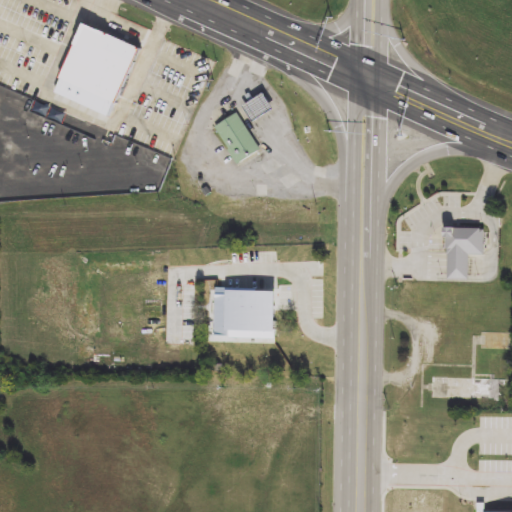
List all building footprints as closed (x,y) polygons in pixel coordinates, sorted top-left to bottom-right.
[(55,93),(81,24),(138,46),(111,115),(55,93)] [(273,109),(257,121),(246,105),(262,94),(273,109)] [(215,126),(238,113),(261,152),(238,165),(215,126)] [(440,252),(441,225),(485,226),(485,255),(469,255),(468,281),(446,280),(447,252),(440,252)] [(215,340),(216,289),(256,290),(256,299),(278,299),(278,342),(215,340)] [(511,350),(511,333),(481,332),(481,338),(473,338),(473,365),(479,365),(479,350),(511,350)] [(278,361),(306,361),(306,335),(278,335),(278,361)] [(507,401),(508,356),(490,356),(490,378),(431,377),(430,399),(507,401)]
